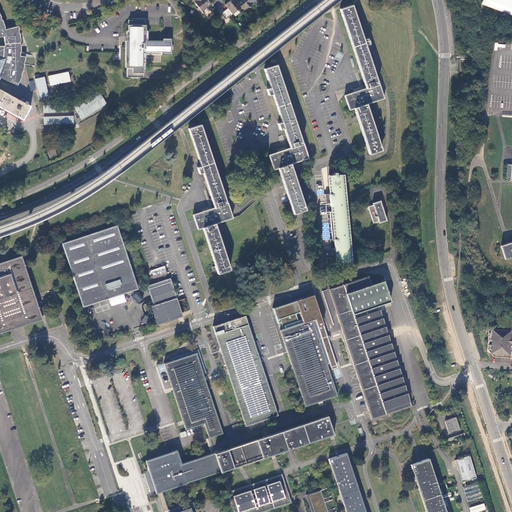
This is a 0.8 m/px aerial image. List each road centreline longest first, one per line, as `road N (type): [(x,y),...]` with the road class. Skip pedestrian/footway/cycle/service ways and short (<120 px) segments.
road 1 (residential): [(115,493),(71,375),(80,362),(383,267),(432,377),(449,383),(476,372)]
road 2 (tertiary): [(476,372),(452,300),(442,230),(438,0)]
road 3 (secondary): [(315,0),(98,169),(10,215)]
